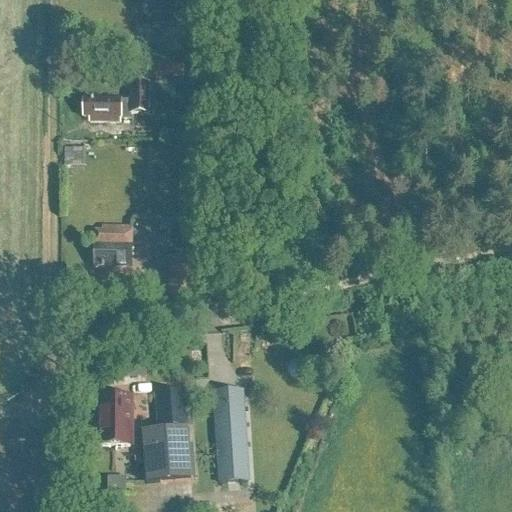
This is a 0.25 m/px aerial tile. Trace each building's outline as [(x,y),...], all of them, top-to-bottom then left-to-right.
[(148,0),(148,10),(178,11),(178,0),(148,0)] [(127,58),(152,59),(153,24),(128,23),(127,58)] [(160,53),(173,52),(173,39),(160,39),(160,53)] [(147,78),(159,78),(180,78),(180,66),(147,66),(147,78)] [(130,123),(130,117),(148,116),(148,87),(130,87),(130,103),(83,103),(83,120),(89,120),(89,125),(120,125),(120,123),(130,123)] [(86,169),(87,152),(65,151),(64,169),(86,169)] [(131,271),(132,229),(101,229),(101,234),(94,233),(94,270),(131,271)] [(170,302),(195,302),(194,261),(170,261),(170,302)] [(145,487),(159,486),(192,483),(187,431),(183,395),(155,398),(158,434),(141,436),(145,487)] [(220,486),(248,483),(242,396),(215,399),(220,486)] [(133,451),(134,402),(97,401),(97,451),(133,451)]
